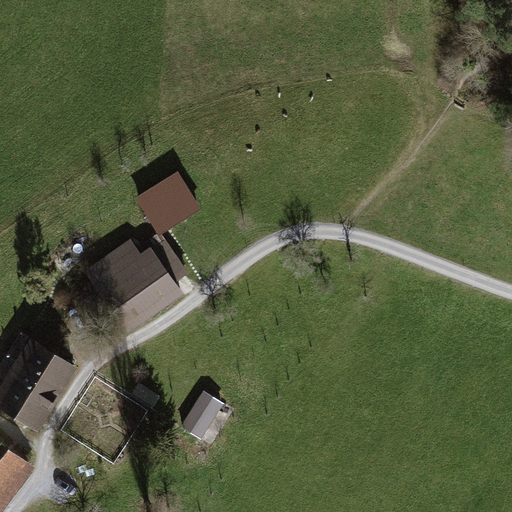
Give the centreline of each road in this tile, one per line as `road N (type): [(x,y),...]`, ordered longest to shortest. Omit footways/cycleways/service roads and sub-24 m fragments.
road 1 (track): [(335,233),(271,243),(84,375),(11,511)]
road 2 (track): [(511,292),(335,233)]
